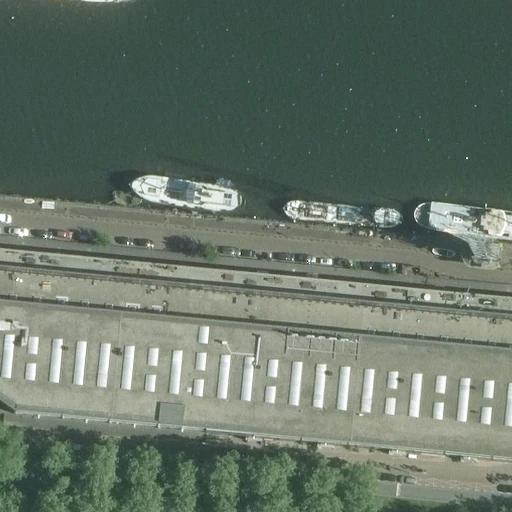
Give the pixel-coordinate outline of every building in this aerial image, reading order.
[(155,207),(158,208),(222,215),(227,216),(235,216),(244,215),(248,214),(250,213),(251,211),(252,210),(253,208),(253,206),(253,204),(253,202),(253,200),(252,199),(251,197),(250,195),(249,194),(246,192),(242,191),(239,189),(235,188),(232,187),(228,187),(158,181),(155,182),(152,183),(149,184),(146,185),(143,186),(140,188),(138,190),(135,192),(137,194),(138,197),(140,199),(142,201),(145,203),(147,204),(150,205),(152,207),(155,207)] [(286,221),(287,221),(389,230),(390,230),(392,229),(393,229),(394,228),(395,227),(396,225),(397,224),(397,222),(397,221),(397,219),(397,218),(396,216),(395,215),(394,214),(392,213),(391,213),(389,212),(290,203),(289,203),(287,203),(286,203),(284,204),(283,205),(282,206),(281,208),(280,209),(280,211),(280,213),(280,214),(281,216),(282,217),(283,219),(284,220),(286,221)] [(467,239),(470,240),(511,241),(511,217),(472,212),(469,211),(466,212),(463,212),(460,213),(458,214),(455,215),(452,216),(450,218),(447,220),(445,222),(443,224),(445,226),(447,229),(449,231),(451,233),(453,234),(456,236),(459,237),(461,238),(464,239),(467,239)] [(468,266),(472,271),(494,272),(497,268),(499,245),(469,244),(468,266)] [(511,301),(0,252),(0,404),(13,413),(13,414),(16,416),(40,418),(64,420),(245,438),(245,442),(262,444),(262,439),(317,445),(317,449),(333,450),(334,446),(389,452),(388,456),(405,457),(405,453),(460,458),(460,463),(477,464),(477,460),(511,463),(511,301)]
